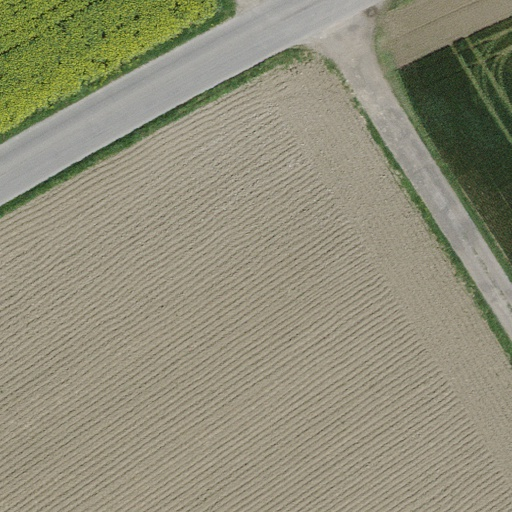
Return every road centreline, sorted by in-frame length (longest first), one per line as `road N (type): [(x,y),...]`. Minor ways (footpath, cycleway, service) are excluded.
road 1 (unclassified): [(0,174),(326,0)]
road 2 (track): [(320,2),(511,314)]
